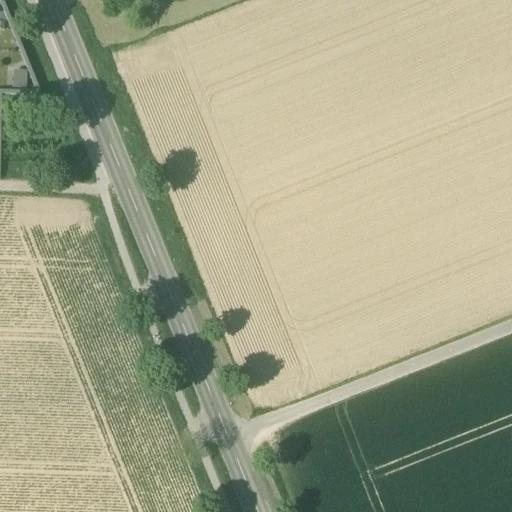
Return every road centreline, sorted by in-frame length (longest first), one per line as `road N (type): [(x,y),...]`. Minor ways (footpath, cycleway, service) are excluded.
road 1 (secondary): [(51,0),(256,511)]
road 2 (track): [(511,329),(227,441)]
